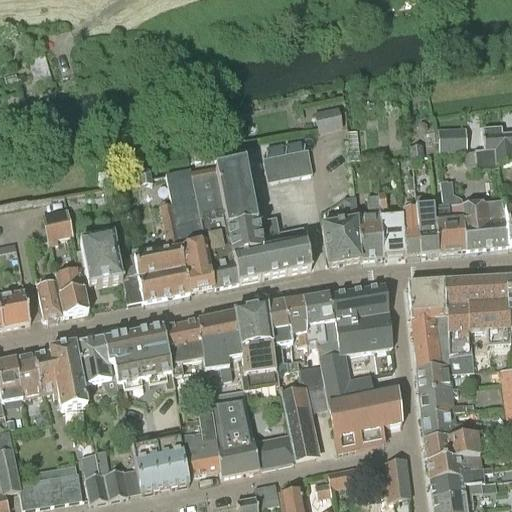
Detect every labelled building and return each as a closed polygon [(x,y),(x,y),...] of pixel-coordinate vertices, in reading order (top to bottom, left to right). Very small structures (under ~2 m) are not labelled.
[(53,98),(42,53),(28,57),(40,102),(53,98)] [(318,137),(340,132),(336,113),(314,118),(318,137)] [(511,171),(511,139),(501,140),(500,133),(481,134),(482,155),(493,153),(496,173),(511,171)] [(465,154),(464,135),(436,137),(437,156),(465,154)] [(302,143),(287,146),(289,158),(305,155),(302,143)] [(280,147),(265,150),(267,162),(282,159),(280,147)] [(422,161),(421,150),(408,151),(409,162),(422,161)] [(476,176),(496,173),(493,153),(482,155),(474,156),(476,176)] [(278,185),(312,179),(307,155),(273,162),(278,185)] [(278,185),(273,162),(262,165),(266,188),(278,185)] [(214,174),(237,288),(259,284),(269,281),(264,255),(261,255),(257,235),(262,234),(260,226),(256,227),(244,168),(214,174)] [(136,179),(138,191),(151,188),(148,176),(144,173),(138,175),(136,179)] [(237,288),(214,174),(214,173),(189,178),(212,293),(237,288)] [(170,210),(188,298),(196,297),(196,296),(211,293),(211,294),(212,293),(189,178),(189,176),(164,182),(170,210)] [(441,207),(446,206),(446,210),(455,209),(457,224),(460,255),(464,255),(484,253),(485,253),(489,252),(489,253),(490,253),(507,251),(501,207),(462,210),(461,204),(452,199),(450,187),(439,189),(441,207)] [(377,197),(377,200),(383,263),(404,261),(401,220),(387,221),(384,196),(377,197)] [(383,263),(377,200),(366,201),(367,219),(356,220),(359,265),(383,263)] [(327,270),(359,265),(356,220),(355,202),(342,204),(345,226),(320,230),(327,270)] [(433,208),(433,211),(437,258),(460,255),(457,224),(455,209),(446,210),(446,206),(441,207),(442,210),(433,211),(433,208)] [(511,206),(501,207),(507,251),(511,250),(511,206)] [(433,208),(415,210),(419,259),(437,258),(433,211),(433,208)] [(171,302),(173,302),(173,301),(188,298),(170,210),(160,212),(166,247),(131,254),(132,262),(122,264),(126,281),(126,284),(121,285),(121,286),(125,309),(125,310),(165,303),(167,303),(167,302),(171,302)] [(401,214),(401,220),(404,261),(405,260),(419,259),(415,210),(405,210),(401,214)] [(42,221),(44,233),(69,228),(66,216),(42,221)] [(264,255),(269,281),(285,278),(286,279),(310,274),(304,246),(302,233),(277,238),(275,223),(260,226),(262,234),(257,235),(261,255),(264,255)] [(69,228),(44,233),(47,245),(71,240),(69,228)] [(121,286),(121,285),(113,241),(79,247),(87,292),(121,286)] [(54,279),(55,288),(63,322),(67,321),(71,320),(87,317),(79,274),(54,279)] [(462,284),(443,285),(450,361),(471,359),(473,377),(473,379),(482,378),(481,362),(477,362),(476,358),(488,357),(488,350),(509,348),(508,335),(504,282),(462,284)] [(450,361),(443,285),(407,288),(407,291),(415,373),(451,369),(450,361)] [(63,322),(55,288),(35,292),(41,321),(40,322),(41,324),(42,326),(63,322)] [(383,290),(329,300),(333,327),(333,329),(388,323),(387,315),(383,290)] [(0,301),(0,327),(1,334),(29,329),(23,297),(0,301)] [(328,300),(301,304),(305,332),(305,340),(306,351),(307,358),(306,358),(307,365),(300,366),(301,374),(306,374),(319,372),(317,363),(316,349),(325,348),(322,329),(333,327),(329,300),(329,299),(328,299),(328,300)] [(283,307),(290,349),(292,366),(296,366),(295,362),(297,361),(296,353),(306,351),(305,340),(305,332),(301,304),(283,307)] [(283,370),(280,351),(290,349),(283,307),(265,311),(272,352),(275,378),(287,376),(295,375),(294,369),(283,370)] [(245,397),(278,393),(275,378),(272,352),(265,311),(254,313),(246,315),(232,317),(240,362),(241,369),(242,388),(243,388),(245,397)] [(196,325),(202,366),(204,376),(218,374),(220,389),(230,388),(227,364),(240,362),(232,317),(196,325)] [(391,353),(388,323),(333,329),(338,359),(344,358),(344,360),(391,353)] [(181,381),(180,370),(202,366),(196,325),(162,332),(172,383),(173,383),(181,381)] [(173,383),(172,383),(162,332),(133,338),(143,384),(162,380),(165,396),(175,394),(173,383)] [(143,384),(133,338),(98,345),(103,373),(108,372),(110,388),(113,387),(114,392),(116,403),(120,402),(120,405),(127,403),(124,388),(143,384)] [(103,373),(98,345),(94,346),(92,346),(93,346),(74,350),(83,392),(99,389),(107,405),(116,403),(114,392),(113,387),(110,388),(108,372),(103,373)] [(48,356),(33,358),(43,400),(57,398),(60,415),(87,412),(83,392),(74,350),(48,355),(48,356)] [(21,404),(43,400),(33,358),(14,362),(21,404)] [(349,386),(344,360),(344,358),(338,359),(317,363),(319,372),(323,389),(326,408),(372,400),(369,382),(349,386)] [(451,369),(415,373),(417,397),(418,397),(450,394),(449,380),(473,377),(471,359),(450,361),(451,369)] [(14,362),(0,365),(0,397),(2,407),(21,404),(14,362)] [(323,389),(319,372),(306,374),(309,391),(323,389)] [(301,374),(295,375),(299,393),(309,391),(306,374),(301,374)] [(507,436),(511,436),(511,435),(511,382),(511,374),(499,375),(507,436)] [(303,408),(299,393),(279,396),(282,412),(303,408)] [(420,421),(453,417),(464,416),(464,414),(463,409),(452,411),(451,401),(457,401),(456,393),(450,394),(418,397),(420,421)] [(372,400),(326,408),(336,459),(384,449),(381,434),(400,430),(396,395),(372,400)] [(245,404),(210,411),(211,419),(213,432),(219,472),(217,477),(219,484),(258,476),(245,404)] [(284,424),(305,419),(303,408),(282,412),(284,424)] [(36,423),(38,430),(49,427),(47,415),(41,416),(36,423)] [(422,443),(476,438),(475,432),(466,433),(466,428),(454,429),(453,417),(420,421),(422,443)] [(197,421),(199,434),(213,432),(211,419),(197,421)] [(308,430),(306,420),(305,419),(284,424),(286,435),(308,430)] [(289,446),(310,441),(308,430),(286,435),(287,441),(289,446)] [(181,436),(187,482),(217,477),(219,472),(213,432),(199,434),(181,436)] [(0,490),(2,500),(19,497),(17,488),(11,455),(7,435),(0,437),(0,490)] [(476,438),(422,443),(426,468),(478,460),(479,460),(476,438)] [(253,448),(258,475),(293,468),(291,457),(289,446),(287,441),(253,448)] [(291,457),(312,452),(310,441),(289,446),(291,457)] [(188,490),(178,444),(154,448),(164,495),(188,490)] [(164,495),(154,448),(130,453),(140,500),(164,495)] [(315,464),(312,452),(291,457),(293,468),(315,464)] [(104,456),(93,458),(94,461),(97,481),(102,480),(108,479),(104,456)] [(478,460),(426,468),(429,486),(462,481),(461,476),(480,474),(478,460)] [(80,463),(83,484),(97,481),(94,461),(80,463)] [(387,508),(409,504),(404,464),(382,468),(387,508)] [(429,486),(431,503),(464,499),(463,491),(480,489),(483,489),(482,479),(492,478),(491,472),(480,474),(461,476),(462,481),(429,486)] [(330,494),(356,489),(353,474),(327,479),(330,494)] [(107,507),(127,503),(121,476),(108,479),(102,480),(107,507)] [(77,478),(62,481),(66,509),(81,506),(77,478)] [(107,507),(102,480),(97,481),(83,484),(82,484),(88,511),(107,507)] [(51,511),(66,509),(62,481),(47,483),(51,511)] [(36,511),(45,511),(51,511),(47,483),(32,485),(36,511)] [(21,511),(36,511),(32,485),(17,488),(19,497),(21,511)] [(258,511),(268,511),(278,510),(275,489),(255,493),(258,511)] [(464,499),(431,503),(432,511),(471,511),(471,500),(481,499),(480,489),(463,491),(464,499)] [(280,511),(303,511),(300,494),(278,499),(280,511)] [(236,511),(256,511),(255,502),(235,506),(236,511)]
